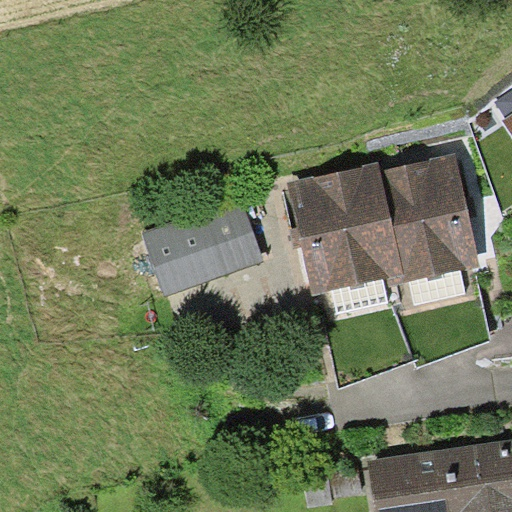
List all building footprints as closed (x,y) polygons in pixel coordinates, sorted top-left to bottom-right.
[(511,113),(503,119),(511,132),(511,113)] [(455,153),(381,169),(404,275),(406,282),(480,266),(455,153)] [(404,275),(381,169),(379,161),(287,182),(312,295),(387,278),(388,286),(406,282),(404,275)] [(240,193),(142,227),(165,295),(263,262),(240,193)] [(511,511),(511,438),(367,460),(375,511),(511,511)]
